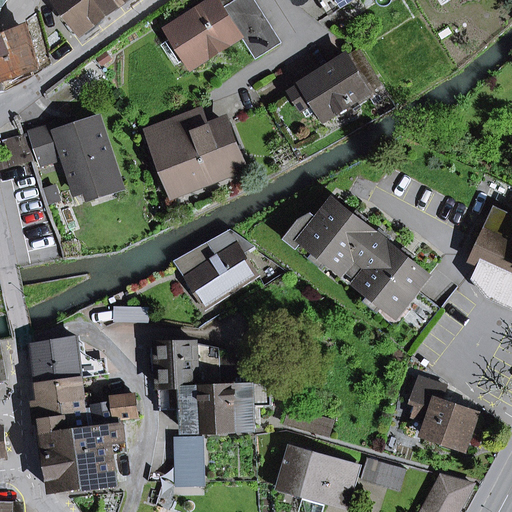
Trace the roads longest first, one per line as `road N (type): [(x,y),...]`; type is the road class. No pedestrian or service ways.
road 1 (residential): [(35,469),(23,336),(0,234)]
road 2 (residential): [(158,0),(0,111)]
